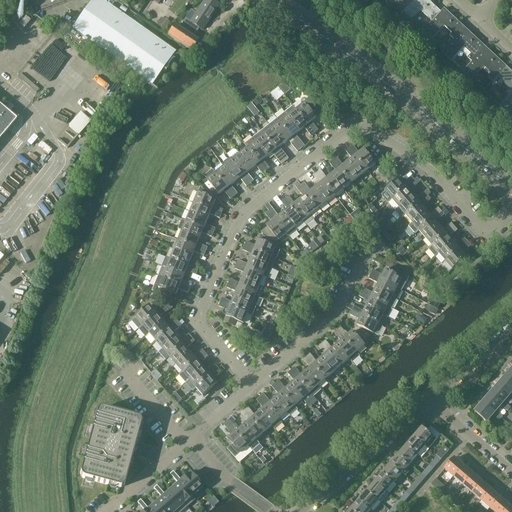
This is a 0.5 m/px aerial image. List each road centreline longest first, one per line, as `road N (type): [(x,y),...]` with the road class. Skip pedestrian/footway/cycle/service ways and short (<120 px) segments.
road 1 (residential): [(251,384),(202,327),(204,302),(243,213),(353,125),(415,158),(477,224),(497,225),(511,210)]
road 2 (residential): [(251,384),(334,311),(376,231)]
road 3 (residential): [(297,511),(425,397)]
road 4 (tertiary): [(402,96),(271,0)]
road 5 (tertiary): [(511,189),(402,96)]
road 6 (unclassified): [(352,0),(413,81),(402,96)]
